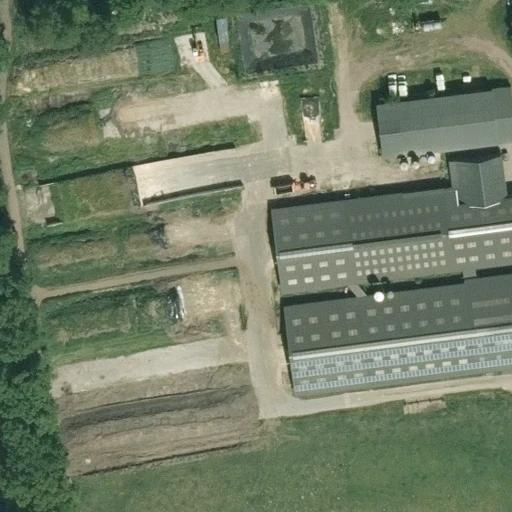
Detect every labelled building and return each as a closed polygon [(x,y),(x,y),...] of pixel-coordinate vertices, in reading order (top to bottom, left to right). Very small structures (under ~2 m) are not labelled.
[(431,1),(421,6),(430,23),(440,18),(431,1)] [(214,59),(221,78),(241,71),(235,52),(214,59)] [(511,93),(511,86),(377,102),(384,156),(511,140),(511,93)] [(356,280),(451,268),(462,267),(463,274),(475,273),(474,266),(511,260),(511,192),(506,193),(501,153),(449,160),(453,187),(441,188),(345,200),(271,209),(281,290),(356,280)] [(193,229),(210,225),(207,214),(190,218),(193,229)] [(511,370),(511,270),(480,275),(481,281),(465,283),(358,297),(283,306),(295,394),(369,385),(493,369),(508,367),(509,371),(511,370)] [(166,303),(166,317),(210,314),(209,301),(166,303)]
